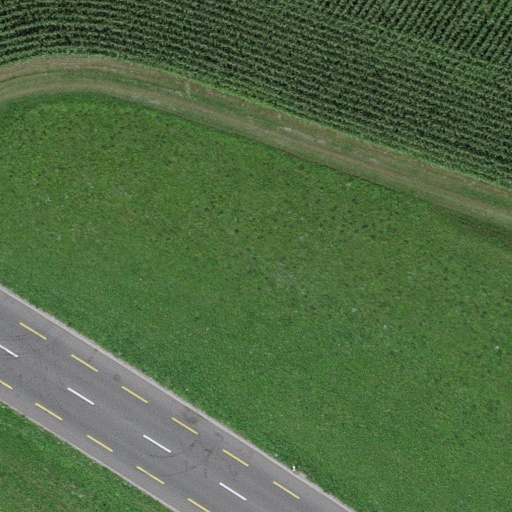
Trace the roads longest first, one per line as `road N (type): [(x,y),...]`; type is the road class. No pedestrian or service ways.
road 1 (track): [(0,116),(81,87),(511,223)]
road 2 (primary): [(257,511),(0,345)]
